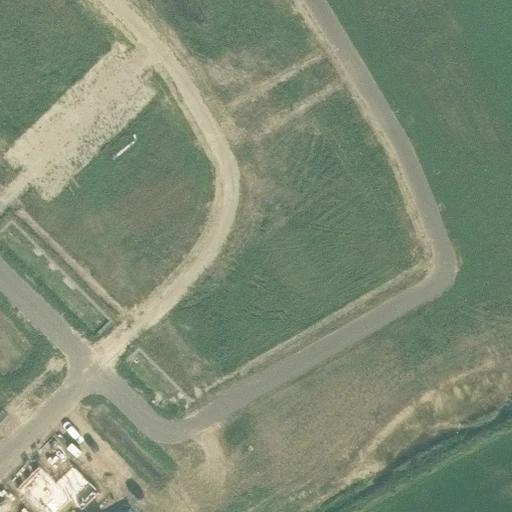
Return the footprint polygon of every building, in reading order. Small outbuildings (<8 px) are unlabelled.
[(73,0),(46,0),(31,16),(45,30),(74,1),(73,0)] [(441,0),(336,0),(361,42),(366,39),(383,67),(378,70),(409,124),(488,79),(441,0)] [(75,2),(46,31),(58,43),(87,14),(75,2)] [(87,14),(58,43),(69,54),(98,25),(87,14)] [(263,14),(242,26),(264,62),(285,50),(263,14)] [(99,26),(70,55),(85,70),(114,41),(99,26)] [(242,26),(222,38),(243,74),(264,62),(242,26)] [(13,45),(6,52),(15,61),(22,54),(13,45)] [(23,54),(15,61),(23,68),(30,61),(23,54)] [(5,63),(0,67),(0,71),(7,79),(14,72),(5,63)] [(39,70),(32,77),(39,84),(46,77),(39,70)] [(47,77),(40,84),(49,93),(56,86),(47,77)] [(23,78),(16,85),(25,94),(32,87),(23,78)] [(32,87),(25,94),(34,103),(41,96),(32,87)] [(170,106),(135,127),(145,145),(181,124),(170,106)] [(322,115),(302,126),(323,163),(344,151),(322,115)] [(2,117),(0,118),(0,148),(16,132),(2,117)] [(181,125),(145,145),(154,159),(189,139),(181,125)] [(301,127),(281,139),(302,175),(323,163),(301,127)] [(189,139),(154,160),(162,174),(198,153),(189,139)] [(120,152),(113,159),(122,168),(129,161),(120,152)] [(198,154),(163,174),(173,192),(208,172),(198,154)] [(129,161),(122,168),(129,175),(137,168),(129,161)] [(109,168),(102,176),(111,185),(118,178),(109,168)] [(145,177),(138,184),(145,191),(152,184),(145,177)] [(119,178),(112,185),(121,194),(128,187),(119,178)] [(377,181),(342,200),(348,211),(383,191),(377,181)] [(152,184),(145,191),(154,200),(162,193),(153,184),(152,184)] [(74,190),(45,219),(61,235),(90,206),(74,190)] [(139,196),(132,204),(141,213),(148,206),(139,196)] [(344,247),(322,259),(344,297),(359,289),(353,278),(360,274),(358,271),(371,263),(362,248),(352,231),(336,202),(322,210),(344,247)] [(148,206),(141,213),(150,222),(158,215),(148,206)] [(90,207),(61,235),(75,249),(104,221),(90,207)] [(370,221),(352,231),(362,248),(375,241),(390,267),(414,253),(403,233),(406,231),(395,213),(373,226),(370,221)] [(105,221),(76,250),(90,264),(119,235),(105,221)] [(119,235),(90,264),(106,280),(134,251),(119,235)] [(224,275),(210,283),(242,338),(256,330),(260,337),(267,333),(271,340),(295,326),(273,288),(253,300),(243,283),(232,289),(224,275)] [(202,344),(191,350),(201,368),(212,361),(218,371),(240,358),(218,320),(196,333),(202,344)] [(38,466),(16,488),(39,511),(57,511),(69,500),(81,511),(98,493),(100,495),(100,494),(73,466),(71,464),(70,465),(71,466),(55,483),(41,468),(38,466)]
